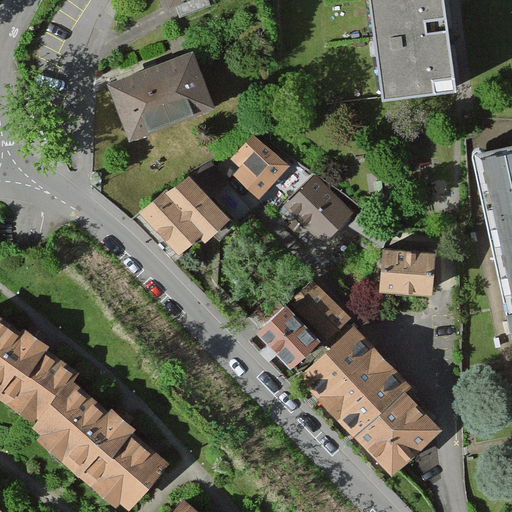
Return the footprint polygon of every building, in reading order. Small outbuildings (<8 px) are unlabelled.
[(438,0),(357,0),(370,82),(449,71),(438,0)] [(191,46),(107,75),(127,134),(211,105),(191,46)] [(289,159),(252,127),(230,153),(239,161),(233,169),(260,192),(289,159)] [(511,133),(475,140),(482,174),(497,260),(511,257),(511,133)] [(221,209),(183,170),(140,212),(178,251),(221,209)] [(349,207),(316,175),(284,208),(317,240),(349,207)] [(376,284),(424,289),(429,242),(381,238),(376,284)] [(511,257),(497,260),(505,300),(500,301),(507,339),(511,337),(511,257)] [(345,309),(309,273),(258,324),(295,360),(345,309)] [(70,375),(0,317),(0,397),(30,423),(70,375)] [(402,367),(351,318),(294,376),(390,468),(435,421),(391,379),(402,367)] [(167,454),(70,375),(30,423),(127,502),(167,454)] [(200,511),(178,495),(164,511),(200,511)]
